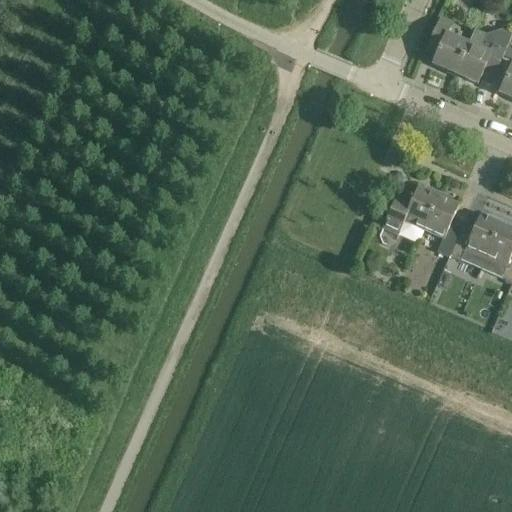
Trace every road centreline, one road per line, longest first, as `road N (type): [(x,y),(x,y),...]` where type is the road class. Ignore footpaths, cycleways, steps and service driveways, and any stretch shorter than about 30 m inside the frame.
road 1 (residential): [(511,142),(380,86)]
road 2 (unclassified): [(189,0),(306,56)]
